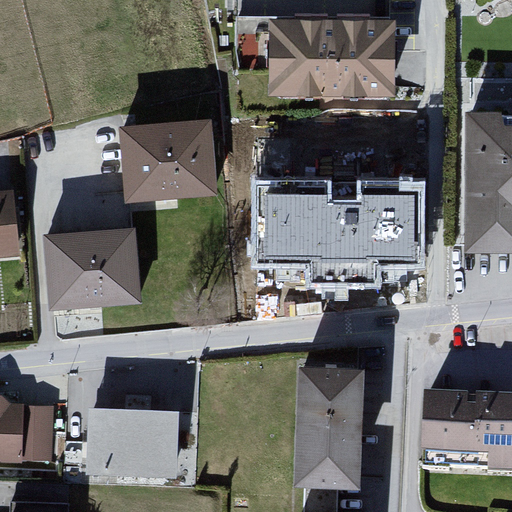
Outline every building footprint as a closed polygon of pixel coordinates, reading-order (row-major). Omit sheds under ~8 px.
[(396,21),(272,17),(270,88),(393,92),(396,21)] [(511,122),(476,122),(475,247),(511,247),(511,122)] [(211,132),(125,141),(131,204),(217,196),(211,132)] [(0,255),(18,255),(13,193),(0,194),(0,255)] [(139,237),(46,244),(51,309),(144,302),(139,237)] [(361,359),(306,356),(299,460),(354,464),(361,359)] [(511,404),(419,406),(420,473),(511,471),(511,404)] [(41,410),(0,408),(0,466),(40,468),(41,410)] [(186,412),(92,410),(91,474),(184,476),(186,412)] [(306,480),(305,511),(309,511),(333,511),(335,481),(306,480)]
